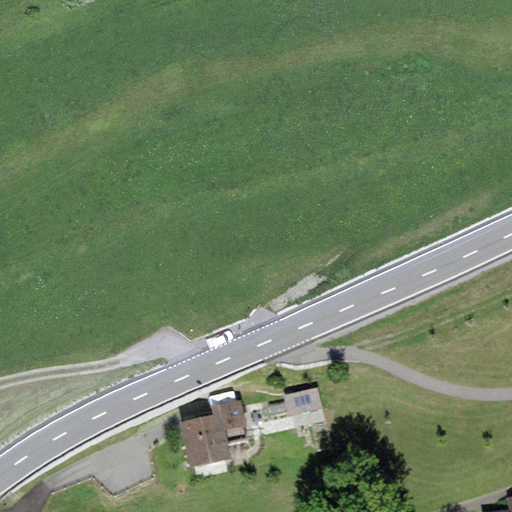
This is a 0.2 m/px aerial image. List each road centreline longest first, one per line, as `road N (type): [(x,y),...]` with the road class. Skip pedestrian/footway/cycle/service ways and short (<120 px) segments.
road 1 (secondary): [(0,475),(123,405),(251,351),(427,293),(511,248)]
road 2 (track): [(197,373),(172,344),(0,381)]
